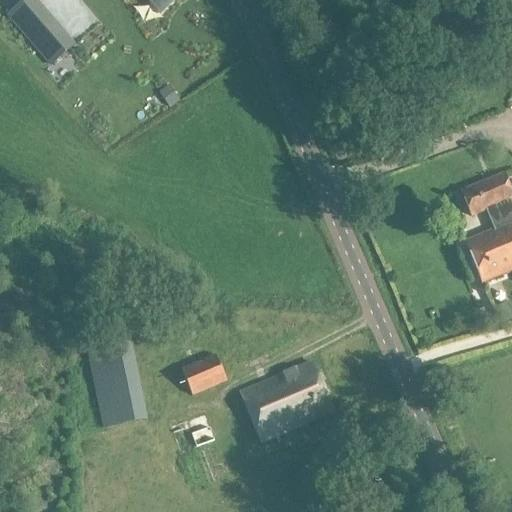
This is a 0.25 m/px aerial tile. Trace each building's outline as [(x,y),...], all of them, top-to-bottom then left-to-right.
[(0,0),(0,43),(4,46),(25,12),(4,0),(0,0)] [(124,0),(116,0),(94,21),(140,70),(166,45),(124,0)] [(148,0),(161,15),(178,0),(148,0)] [(45,13),(23,32),(37,48),(59,29),(45,13)] [(48,64),(82,101),(116,71),(81,33),(48,64)] [(169,88),(159,95),(168,108),(178,102),(169,88)] [(511,197),(502,175),(461,192),(472,218),(485,212),(493,230),(465,242),(482,283),(511,270),(511,205),(510,202),(511,200),(511,197)] [(511,319),(511,316),(510,310),(497,314),(501,324),(511,319)] [(215,356),(180,371),(192,398),(226,383),(215,356)] [(311,364),(240,394),(261,443),(332,413),(311,364)] [(205,430),(172,443),(182,468),(215,455),(205,430)] [(216,463),(201,465),(204,487),(219,484),(216,463)]
